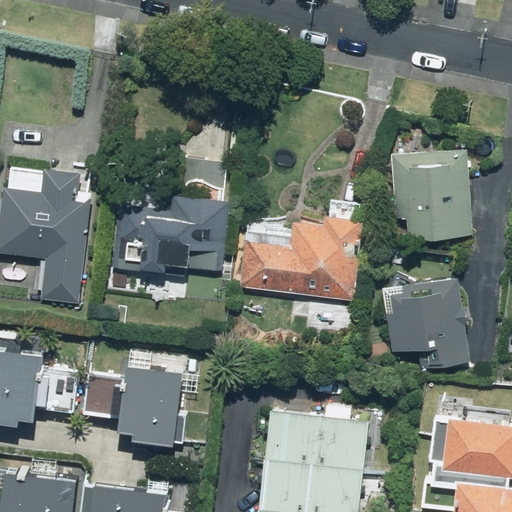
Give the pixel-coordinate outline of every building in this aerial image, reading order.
[(466,145),(391,151),(397,237),(473,232),(466,145)] [(81,302),(91,188),(78,187),(80,166),(41,163),(41,166),(9,163),(7,185),(0,183),(0,249),(39,253),(34,298),(81,302)] [(227,198),(170,194),(170,205),(116,201),(110,283),(129,284),(130,271),(166,274),(166,261),(189,262),(190,247),(202,247),(200,267),(222,268),(227,198)] [(322,219),(294,217),(293,234),(244,231),(240,290),(356,297),(362,215),(323,212),(322,219)] [(457,273),(382,284),(392,349),(418,346),(421,366),(470,359),(465,322),(467,322),(464,303),(462,303),(457,273)] [(41,350),(0,345),(0,419),(16,422),(16,416),(31,417),(36,374),(40,375),(41,366),(39,366),(41,350)] [(182,367),(124,360),(122,372),(87,368),(82,410),(119,415),(117,429),(141,432),(141,436),(182,441),(186,410),(177,409),(182,367)] [(62,363),(46,362),(45,375),(42,375),(40,407),(76,409),(78,368),(62,367),(62,363)] [(361,511),(369,417),(350,415),(351,404),(326,402),(325,413),(267,408),(255,511),(361,511)] [(433,459),(430,481),(455,483),(451,511),(511,511),(511,484),(507,484),(508,473),(511,473),(511,420),(434,412),(429,458),(433,459)] [(0,511),(71,511),(74,470),(0,466),(0,511)] [(187,511),(188,511),(164,510),(165,487),(91,482),(88,511),(187,511)]
